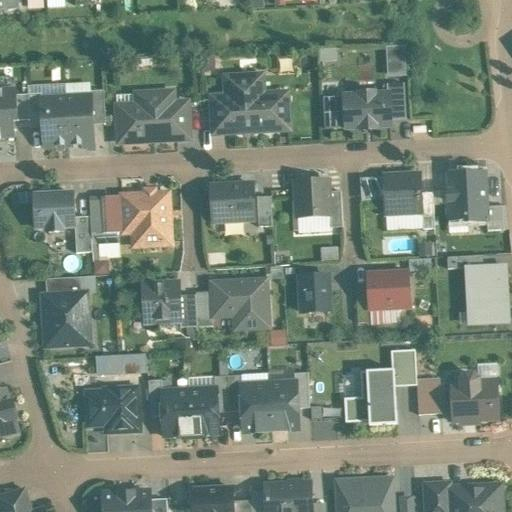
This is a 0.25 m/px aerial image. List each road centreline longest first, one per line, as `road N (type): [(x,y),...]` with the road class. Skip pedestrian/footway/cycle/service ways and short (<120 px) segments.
road 1 (residential): [(0,179),(3,172),(511,148)]
road 2 (residential): [(54,470),(511,448)]
road 3 (residential): [(54,470),(0,266)]
